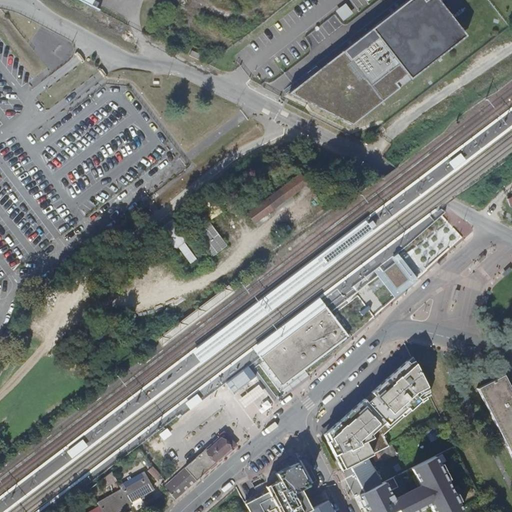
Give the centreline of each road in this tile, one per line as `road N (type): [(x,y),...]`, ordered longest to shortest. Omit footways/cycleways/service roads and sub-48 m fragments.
road 1 (tertiary): [(13,0),(119,60),(188,71),(390,172)]
road 2 (residential): [(511,352),(395,331),(291,416)]
road 3 (residential): [(291,416),(181,511)]
